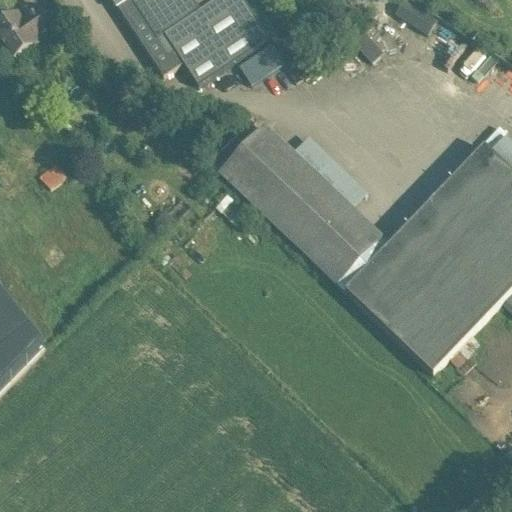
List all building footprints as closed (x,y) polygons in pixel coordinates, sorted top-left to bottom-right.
[(183,103),(248,58),(269,44),(241,0),(105,0),(172,98),(183,103)] [(427,36),(436,20),(406,3),(396,19),(427,36)] [(39,44),(56,33),(39,8),(17,23),(13,17),(0,25),(0,40),(15,62),(40,45),(39,44)] [(355,48),(371,66),(382,56),(366,38),(355,48)] [(274,48),(239,70),(252,90),(287,67),(274,48)] [(266,129),(222,175),(337,286),(381,240),(266,129)] [(511,172),(486,148),(348,295),(437,378),(511,296),(511,172)] [(49,195),(67,182),(56,168),(39,181),(49,195)] [(155,222),(166,233),(168,234),(177,225),(175,223),(164,213),(155,222)] [(0,393),(44,349),(0,294),(0,393)]
